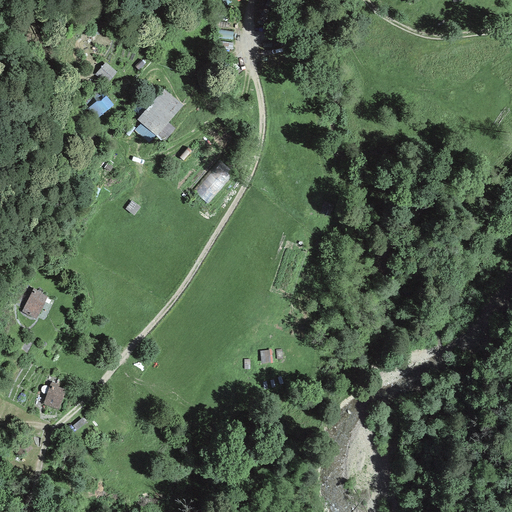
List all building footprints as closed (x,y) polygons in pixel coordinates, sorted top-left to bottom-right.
[(145,64),(141,60),(134,66),(138,71),(145,64)] [(116,73),(105,63),(95,74),(106,84),(116,73)] [(183,106),(163,89),(136,120),(141,123),(155,135),(156,137),(157,135),(164,142),(176,129),(168,122),(183,106)] [(94,122),(113,106),(103,93),(98,98),(97,96),(90,102),(92,104),(85,110),(94,122)] [(155,135),(141,123),(134,130),(148,142),(155,135)] [(209,199),(235,171),(222,159),(196,187),(209,199)] [(141,207),(131,200),(125,209),(134,216),(141,207)] [(47,297),(33,288),(22,311),(35,319),(47,297)] [(66,390),(49,384),(42,404),(58,410),(66,390)]
